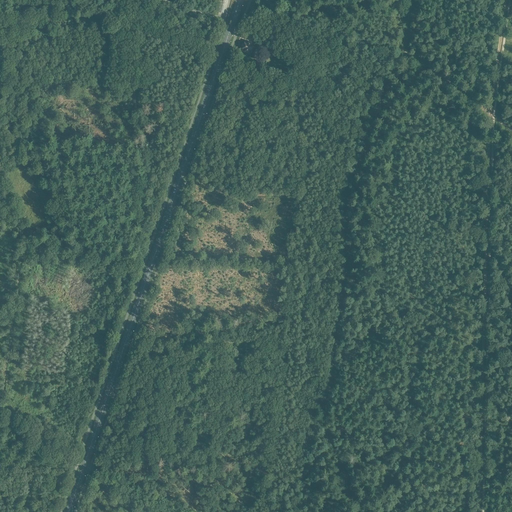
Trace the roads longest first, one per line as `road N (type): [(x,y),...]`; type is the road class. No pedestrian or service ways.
road 1 (primary): [(68,511),(239,0)]
road 2 (track): [(406,0),(398,47),(345,196),(324,414),(358,511)]
road 3 (track): [(490,111),(477,511)]
